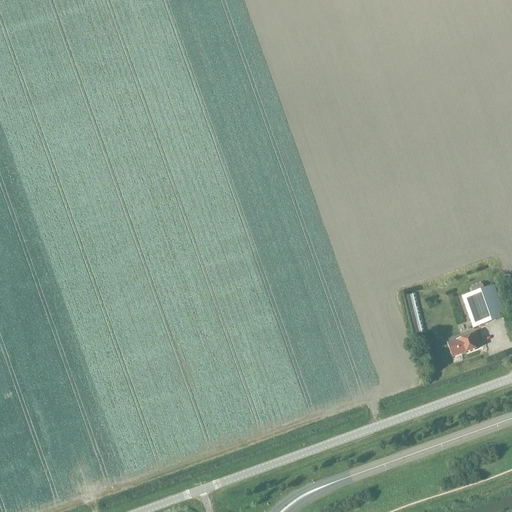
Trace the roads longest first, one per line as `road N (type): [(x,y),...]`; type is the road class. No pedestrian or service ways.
road 1 (unclassified): [(143,511),(511,378)]
road 2 (tertiary): [(511,419),(315,490),(281,511)]
